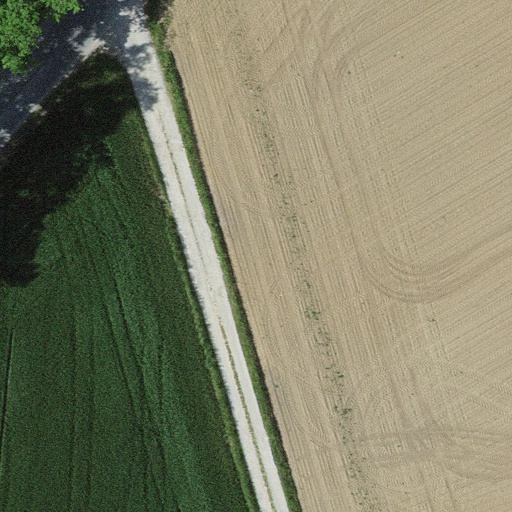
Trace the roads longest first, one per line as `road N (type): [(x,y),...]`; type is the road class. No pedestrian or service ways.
road 1 (residential): [(276,511),(159,123),(134,51),(99,0)]
road 2 (unclassified): [(94,0),(0,108)]
